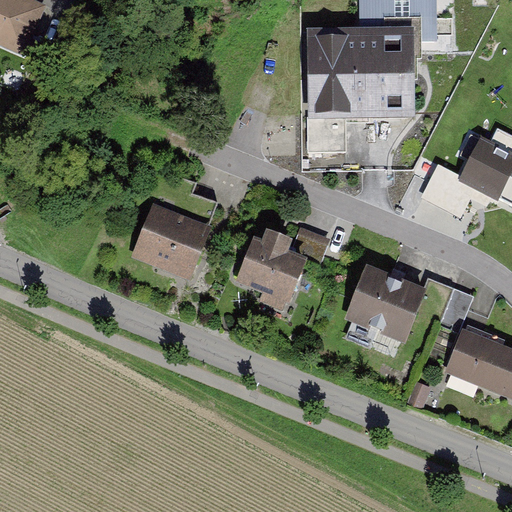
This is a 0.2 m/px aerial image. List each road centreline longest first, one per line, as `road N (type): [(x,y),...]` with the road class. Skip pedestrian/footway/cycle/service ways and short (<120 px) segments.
road 1 (tertiary): [(511,471),(0,259)]
road 2 (residential): [(511,289),(399,229),(219,158)]
